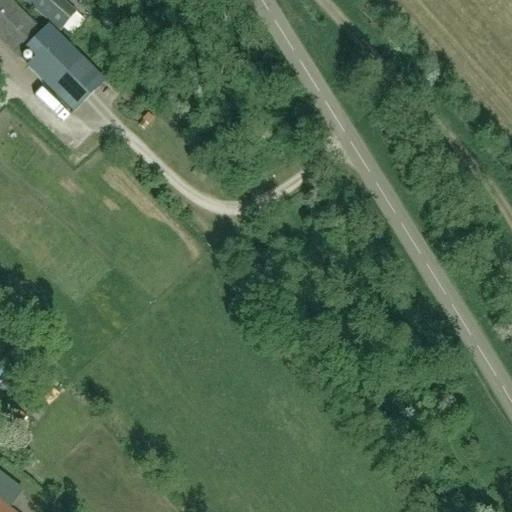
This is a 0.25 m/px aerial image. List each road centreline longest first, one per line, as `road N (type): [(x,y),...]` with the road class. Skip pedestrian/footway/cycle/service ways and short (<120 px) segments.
road 1 (unclassified): [(511,405),(263,0)]
road 2 (track): [(511,218),(320,0)]
